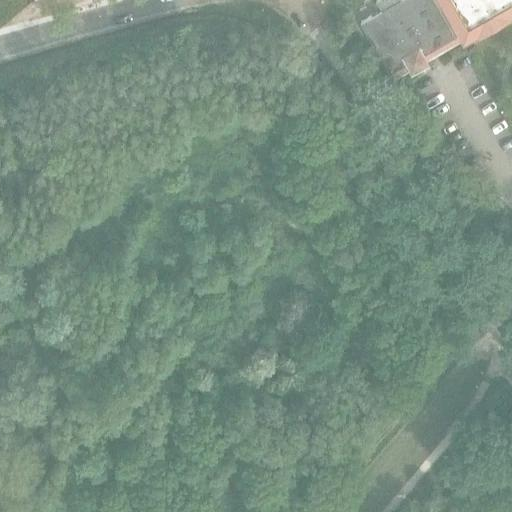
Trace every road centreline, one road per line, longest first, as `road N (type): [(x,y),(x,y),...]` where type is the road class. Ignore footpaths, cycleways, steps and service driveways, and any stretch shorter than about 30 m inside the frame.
road 1 (track): [(494,334),(297,0)]
road 2 (unknown): [(316,511),(426,381),(494,334)]
road 3 (track): [(346,511),(494,334)]
road 4 (tertiary): [(0,49),(169,0)]
